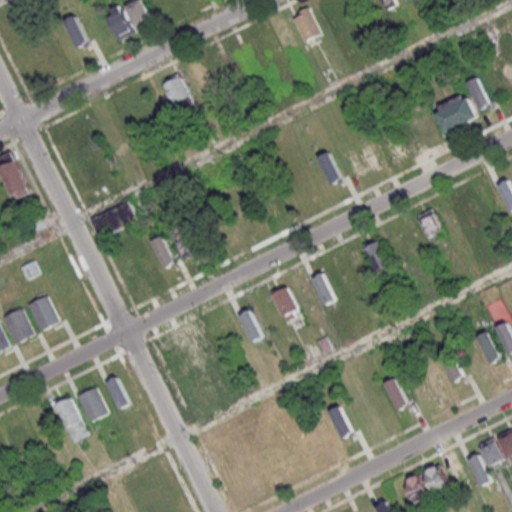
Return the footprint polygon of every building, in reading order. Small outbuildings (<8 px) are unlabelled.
[(135,0),(127,5),(140,27),(155,19),(144,0),(135,0)] [(331,0),(317,6),(329,35),(346,27),(334,0),(331,0)] [(384,0),(389,10),(400,4),(398,0),(384,0)] [(121,40),(137,32),(123,3),(107,12),(121,40)] [(293,15),(307,41),(323,33),(310,6),(293,15)] [(91,42),(77,14),(67,19),(80,47),(91,42)] [(175,104),(192,96),(181,71),(163,79),(175,104)] [(494,103),(481,75),(469,81),(481,109),(494,103)] [(480,116),(466,92),(436,110),(449,133),(480,116)] [(0,164),(14,200),(33,193),(15,149),(0,155),(0,164)] [(344,178),(330,151),(320,156),(334,184),(344,178)] [(499,184),(511,209),(511,181),(510,179),(499,184)] [(475,230),(487,225),(474,197),(462,202),(475,230)] [(100,236),(139,221),(131,201),(92,216),(100,236)] [(447,230),(435,207),(419,216),(432,239),(447,230)] [(185,257),(198,253),(191,233),(178,237),(185,257)] [(178,263),(164,234),(153,240),(167,268),(178,263)] [(393,261),(379,239),(367,247),(380,269),(393,261)] [(40,275),(37,261),(23,264),(27,278),(40,275)] [(338,300),(325,272),(314,276),(327,304),(338,300)] [(303,312),(287,284),(271,292),(287,321),(303,312)] [(43,330),(62,321),(48,293),(29,302),(43,330)] [(18,343),(37,333),(23,306),(4,316),(18,343)] [(265,336),(251,309),(241,314),(254,341),(265,336)] [(0,351),(12,346),(0,321),(0,351)] [(511,354),(511,327),(509,321),(498,326),(511,355),(511,354)] [(504,358),(490,330),(479,335),(493,364),(504,358)] [(455,382),(467,377),(456,349),(444,354),(455,382)] [(122,409),(133,403),(118,376),(108,381),(122,409)] [(387,382),(401,411),(412,405),(398,376),(387,382)] [(92,422),(111,413),(98,386),(79,394),(92,422)] [(90,435),(72,393),(56,400),(74,442),(90,435)] [(357,434),(342,404),(331,410),(346,440),(357,434)] [(510,456),(511,455),(511,428),(500,434),(510,456)] [(507,459),(496,437),(480,444),(491,467),(507,459)] [(483,486),(494,481),(480,452),(469,458),(483,486)] [(436,492),(452,484),(442,463),(425,470),(436,492)] [(433,495),(421,473),(406,481),(418,503),(433,495)] [(394,511),(389,500),(373,506),(375,511),(377,511),(381,511),(394,511)]
